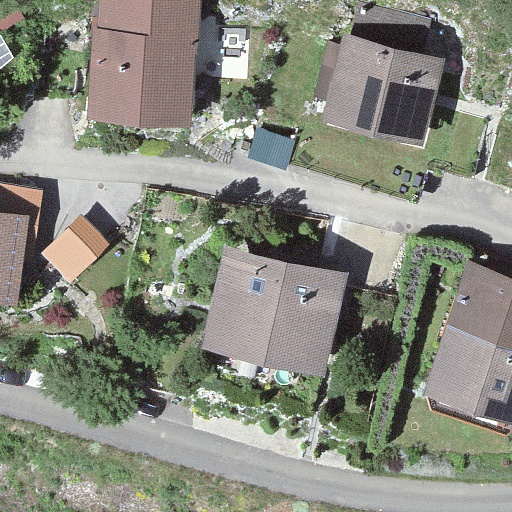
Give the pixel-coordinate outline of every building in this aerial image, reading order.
[(196,0),(92,0),(86,119),(189,124),(196,0)] [(442,45),(343,26),(325,117),(424,137),(442,45)] [(0,295),(21,298),(32,203),(0,198),(0,295)] [(94,205),(57,246),(87,274),(124,234),(94,205)] [(221,238),(197,353),(324,380),(348,265),(221,238)] [(431,397),(511,419),(511,270),(469,259),(431,397)]
